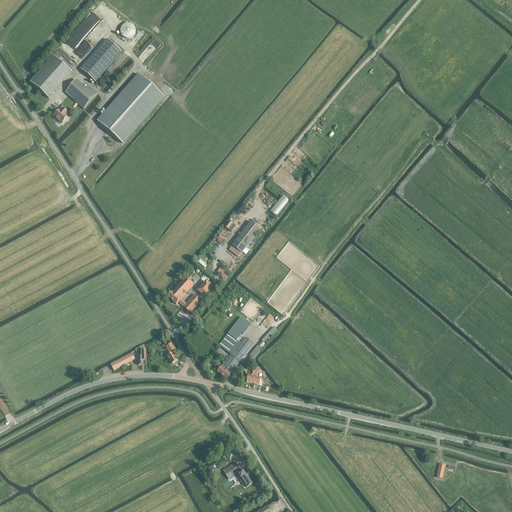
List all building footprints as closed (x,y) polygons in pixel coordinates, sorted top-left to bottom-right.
[(134,27),(133,26),(132,25),(131,24),(130,24),(129,24),(128,24),(127,24),(126,24),(125,25),(124,25),(123,26),(122,27),(122,28),(121,28),(121,29),(121,30),(121,31),(121,32),(121,33),(121,34),(121,35),(122,35),(123,37),(124,38),(125,38),(126,38),(127,39),(128,39),(129,39),(130,39),(131,38),(132,38),(132,37),(133,37),(134,36),(134,35),(135,35),(135,34),(135,33),(135,32),(135,31),(135,30),(135,29),(134,28),(134,27)] [(96,83),(113,64),(122,53),(107,40),(81,70),(96,83)] [(72,73),(53,56),(30,83),(48,99),(72,73)] [(139,75),(98,122),(123,144),(165,97),(139,75)] [(86,89),(77,80),(64,94),(83,111),(98,95),(88,86),(86,89)] [(60,110),(53,117),(62,124),(68,117),(67,116),(69,113),(63,108),(61,111),(60,110)] [(283,196),(271,211),(277,216),(290,201),(283,196)] [(260,230),(250,223),(232,247),(241,254),(260,230)] [(221,235),(217,240),(221,244),(226,239),(221,235)] [(221,268),(217,273),(223,277),(222,278),(223,279),(222,281),(224,283),(228,279),(227,279),(229,275),(227,273),(224,270),(221,268)] [(185,277),(167,297),(176,305),(178,303),(191,314),(201,302),(194,295),(186,303),(182,300),(183,299),(182,298),(185,295),(184,295),(186,293),(187,293),(189,294),(193,290),(191,289),(194,285),(185,277)] [(205,298),(214,288),(207,281),(197,291),(205,298)] [(222,367),(217,373),(227,380),(231,375),(229,373),(231,371),(232,372),(253,345),(245,338),(240,344),(236,341),(241,334),(243,336),(250,326),(240,319),(219,346),(231,356),(224,365),(222,367)] [(274,327),(261,340),(264,343),(265,344),(278,331),(274,327)] [(172,364),(176,362),(177,361),(173,354),(174,353),(172,351),(176,349),(172,343),(166,347),(170,353),(169,353),(170,355),(167,357),(172,364)] [(139,366),(143,365),(144,365),(144,361),(147,361),(146,351),(144,346),(140,348),(140,357),(138,357),(139,366)] [(257,355),(261,350),(258,347),(256,349),(251,357),(254,359),(257,355)] [(114,371),(130,362),(135,360),(132,354),(111,365),(114,371)] [(246,373),(254,360),(254,359),(250,357),(242,371),(246,373)] [(249,375),(247,383),(253,385),(257,370),(254,370),(252,376),(249,375)] [(257,370),(253,385),(260,386),(262,386),(263,383),(260,382),(261,378),(257,377),(259,371),(257,370)] [(230,462),(236,458),(232,451),(226,455),(230,462)] [(210,473),(218,467),(215,462),(207,467),(210,473)] [(229,480),(242,472),(236,463),(224,471),(229,480)] [(446,466),(440,465),(437,479),(443,480),(446,466)] [(253,484),(247,475),(240,480),(242,482),(243,481),(247,488),(253,484)]
